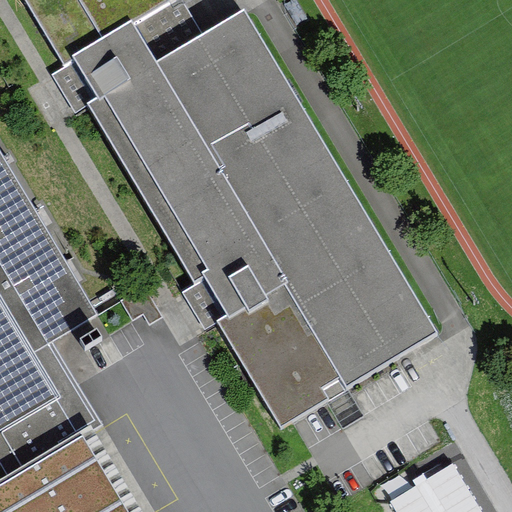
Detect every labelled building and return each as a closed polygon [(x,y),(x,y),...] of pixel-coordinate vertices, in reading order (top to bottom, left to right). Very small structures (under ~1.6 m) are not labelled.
[(131,27),(176,0),(22,0),(64,67),(72,62),(131,27)] [(346,391),(438,336),(244,14),(156,67),(131,27),(72,62),(97,102),(87,108),(192,283),(180,291),(205,332),(217,324),(281,430),(329,401),(322,390),(339,380),(346,391)] [(98,316),(0,153),(0,433),(42,408),(58,398),(32,355),(98,316)] [(96,332),(80,343),(85,351),(102,341),(96,332)] [(0,433),(0,487),(66,448),(42,408),(0,433)] [(0,487),(0,511),(123,511),(81,440),(66,448),(11,482),(0,487)]
